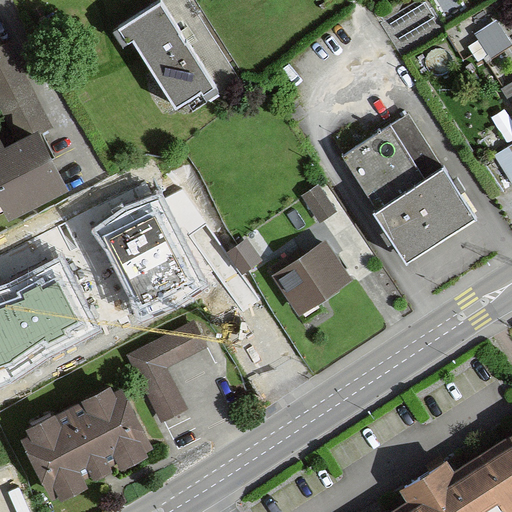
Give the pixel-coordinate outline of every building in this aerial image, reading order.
[(211,82),(158,0),(157,0),(121,24),(173,106),(211,82)] [(0,108),(14,135),(41,121),(2,45),(0,45),(0,108)] [(420,153),(398,119),(341,155),(374,207),(371,209),(404,261),(406,260),(405,260),(473,216),(473,217),(475,216),(441,164),(439,165),(428,148),(420,153)] [(0,152),(0,151),(0,195),(8,211),(59,185),(34,135),(0,152)] [(302,196),(318,219),(331,210),(315,187),(302,196)] [(236,272),(250,261),(236,241),(221,251),(236,272)] [(298,310),(345,278),(322,244),(291,264),(286,257),(272,267),(277,274),(275,275),(298,310)] [(131,357),(142,378),(153,372),(158,357),(152,346),(131,357)] [(69,411),(100,471),(107,467),(103,461),(123,451),(130,453),(146,445),(119,393),(94,405),(86,402),(69,411)] [(100,471),(69,411),(52,420),(49,428),(25,441),(51,493),(67,485),(70,478),(89,468),(93,475),(100,471)] [(406,511),(492,511),(511,499),(511,433),(511,434),(511,435),(511,444),(454,481),(442,462),(402,487),(415,506),(406,511)]
